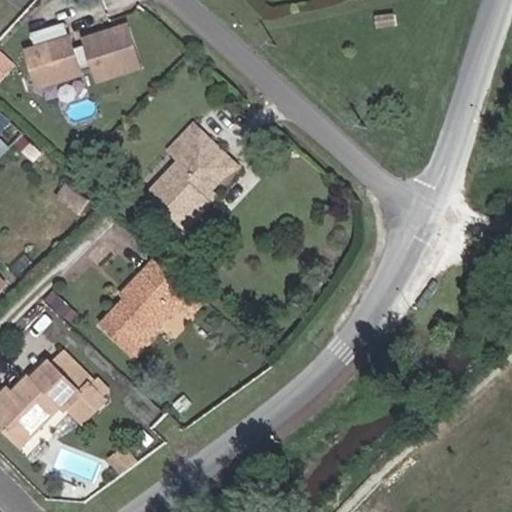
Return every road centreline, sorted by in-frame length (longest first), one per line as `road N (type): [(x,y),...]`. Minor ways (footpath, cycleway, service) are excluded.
road 1 (unclassified): [(422,225),(348,354),(142,511)]
road 2 (residential): [(422,225),(176,0)]
road 3 (unclassified): [(499,0),(422,225)]
